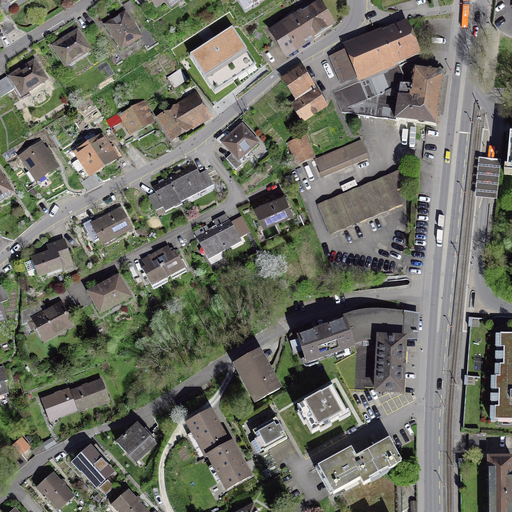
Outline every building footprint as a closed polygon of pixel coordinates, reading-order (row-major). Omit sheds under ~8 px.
[(153,0),(159,8),(167,3),(171,10),(186,0),(153,0)] [(245,0),(251,9),(264,0),(245,0)] [(320,8),(270,38),(283,60),(333,30),(320,8)] [(127,11),(106,26),(125,52),(146,37),(127,11)] [(352,84),(422,60),(409,23),(328,50),(342,89),(335,92),(339,103),(348,100),(347,99),(356,96),(352,84)] [(231,27),(190,53),(216,92),(256,66),(231,27)] [(80,28),(52,47),(68,70),(96,51),(80,28)] [(35,60),(9,77),(16,88),(23,99),(49,82),(35,60)] [(302,126),(329,109),(303,66),(280,80),(295,103),(290,106),(302,126)] [(400,79),(396,126),(438,130),(443,71),(415,69),(414,80),(400,79)] [(180,71),(168,78),(174,88),(186,81),(180,71)] [(16,88),(9,77),(0,82),(7,94),(16,88)] [(196,97),(160,120),(173,141),(209,118),(196,97)] [(143,105),(123,115),(133,135),(154,124),(143,105)] [(258,145),(242,127),(223,143),(239,161),(258,145)] [(85,137),(88,143),(96,138),(93,132),(85,137)] [(289,141),(295,166),(316,160),(309,136),(289,141)] [(91,147),(103,166),(122,155),(115,144),(108,148),(102,140),(99,142),(96,138),(88,143),(91,147)] [(367,158),(360,141),(316,160),(323,176),(367,158)] [(42,146),(23,157),(38,182),(57,171),(42,146)] [(91,147),(78,155),(90,175),(103,166),(91,147)] [(497,201),(501,161),(479,159),(475,199),(497,201)] [(195,168),(171,180),(180,199),(205,187),(195,168)] [(404,170),(319,205),(331,234),(402,204),(396,190),(410,184),(404,170)] [(0,171),(0,203),(15,193),(0,171)] [(182,202),(180,199),(171,180),(147,192),(154,206),(162,202),(166,210),(182,202)] [(35,190),(28,194),(36,207),(43,203),(35,190)] [(284,193),(255,205),(265,227),(293,215),(284,193)] [(85,227),(89,237),(98,233),(101,240),(103,244),(132,230),(121,209),(85,227)] [(229,223),(213,231),(224,251),(240,243),(229,223)] [(213,231),(197,239),(208,260),(224,251),(213,231)] [(98,233),(89,237),(93,244),(101,240),(98,233)] [(62,242),(47,248),(49,252),(30,259),(38,278),(47,274),(48,277),(73,267),(62,242)] [(155,255),(168,280),(182,272),(169,248),(155,255)] [(152,288),(168,280),(155,255),(145,261),(148,267),(142,271),(152,288)] [(116,278),(90,292),(103,314),(128,300),(116,278)] [(61,306),(32,321),(43,342),(72,327),(61,306)] [(404,339),(405,312),(381,311),(368,312),(355,314),(343,318),(345,323),(346,323),(353,344),(366,341),(379,339),(377,391),(402,392),(403,363),(404,339)] [(353,344),(346,323),(345,323),(298,339),(307,363),(354,346),(353,344)] [(500,380),(511,380),(511,339),(501,339),(501,353),(505,353),(505,368),(501,368),(500,380)] [(279,388),(260,354),(236,367),(241,377),(243,376),(252,391),(250,392),(256,402),(279,388)] [(100,379),(71,390),(79,414),(108,403),(100,379)] [(511,380),(500,380),(495,380),(495,394),(499,394),(499,411),(494,411),(494,424),(511,424),(511,380)] [(332,388),(298,407),(312,433),(347,414),(332,388)] [(71,390),(40,400),(48,424),(79,414),(71,390)] [(209,413),(184,427),(203,459),(227,444),(209,413)] [(276,419),(253,432),(257,439),(252,442),(258,453),(263,450),(264,452),(287,439),(276,419)] [(155,446),(135,425),(114,445),(134,465),(155,446)] [(487,435),(469,435),(469,451),(487,451),(487,435)] [(53,438),(43,444),(46,450),(56,444),(53,438)] [(23,439),(13,445),(20,455),(29,449),(23,439)] [(388,440),(367,452),(379,474),(399,464),(401,463),(388,440)] [(203,459),(224,495),(253,479),(232,442),(203,459)] [(90,450),(71,467),(91,490),(110,472),(90,450)] [(365,482),(379,474),(367,452),(353,459),(349,451),(317,468),(331,493),(336,491),(362,477),(365,482)] [(511,460),(488,461),(488,502),(511,501),(511,460)] [(402,470),(399,464),(379,474),(365,482),(362,477),(336,491),(347,511),(400,511),(401,511),(401,493),(396,483),(401,479),(402,470)] [(74,496),(52,473),(37,488),(59,511),(70,500),(74,496)] [(145,511),(128,493),(111,509),(114,511),(145,511)] [(70,500),(59,511),(78,511),(81,510),(70,500)] [(511,511),(511,501),(488,502),(487,511),(511,511)]
